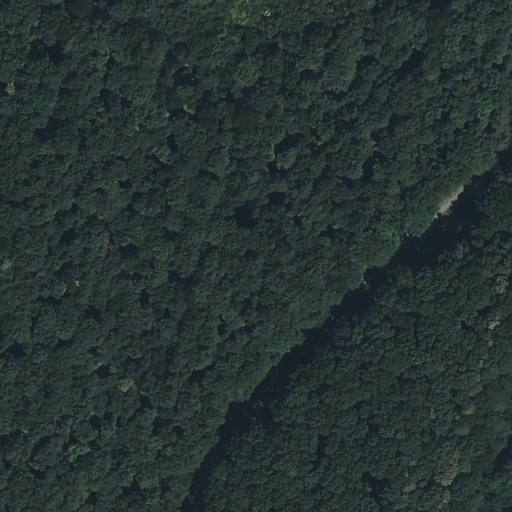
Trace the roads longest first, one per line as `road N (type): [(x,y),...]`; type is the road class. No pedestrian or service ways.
road 1 (tertiary): [(179,511),(199,462),(263,373),(511,141)]
road 2 (track): [(82,0),(216,43),(361,0)]
road 3 (track): [(27,511),(199,462)]
